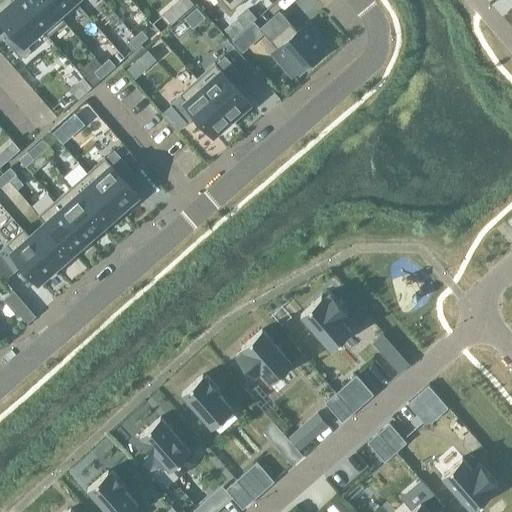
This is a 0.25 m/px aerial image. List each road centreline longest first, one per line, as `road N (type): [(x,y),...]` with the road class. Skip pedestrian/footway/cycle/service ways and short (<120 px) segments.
road 1 (residential): [(359,0),(380,25),(375,54),(0,387)]
road 2 (residential): [(484,321),(261,511)]
